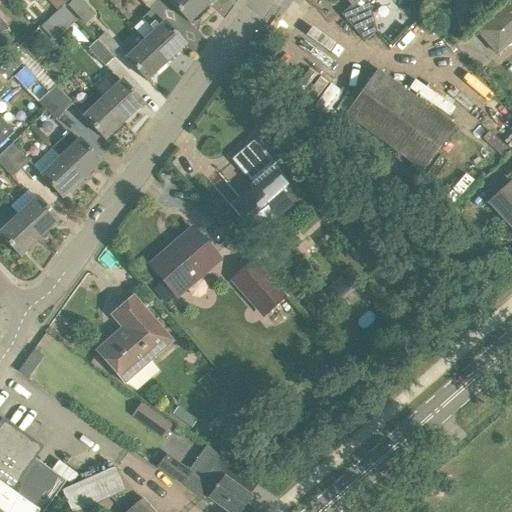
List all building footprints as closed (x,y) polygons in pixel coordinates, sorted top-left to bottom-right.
[(75,0),(69,6),(87,25),(97,15),(83,0),(75,0)] [(139,0),(148,9),(156,1),(155,0),(139,0)] [(190,23),(209,5),(204,0),(155,0),(156,1),(157,0),(167,0),(168,0),(190,23)] [(374,0),(347,0),(359,13),(374,0)] [(472,0),(473,0),(482,11),(494,0),(472,0)] [(511,0),(476,31),(498,56),(511,43),(511,0)] [(186,45),(164,22),(163,23),(152,11),(143,20),(153,32),(145,40),(167,64),(186,45)] [(65,31),(52,17),(41,28),(54,42),(65,31)] [(98,41),(115,59),(123,51),(107,33),(98,41)] [(148,82),(167,64),(145,40),(126,59),(148,82)] [(106,67),(115,59),(98,41),(89,49),(106,67)] [(62,111),(64,113),(73,105),(19,48),(12,55),(29,73),(37,81),(50,94),(48,95),(62,111)] [(29,73),(12,55),(0,66),(0,75),(5,81),(15,71),(23,79),(29,73)] [(423,171),(455,128),(377,71),(346,115),(423,171)] [(297,95),(321,117),(339,97),(315,75),(297,95)] [(144,104),(130,90),(122,81),(103,99),(125,122),(144,104)] [(103,99),(97,92),(77,111),(105,141),(125,122),(103,99)] [(64,113),(62,111),(48,95),(43,100),(40,103),(56,121),(64,113)] [(0,146),(15,133),(0,117),(0,146)] [(102,163),(80,139),(78,141),(70,133),(52,149),(82,181),(102,163)] [(278,164),(268,154),(255,139),(231,160),(255,188),(232,208),(245,223),(268,203),(281,218),(290,210),(293,213),(307,201),(291,182),(287,185),(273,169),(278,164)] [(5,153),(21,170),(30,162),(13,145),(5,153)] [(63,199),(82,181),(52,149),(33,167),(63,199)] [(0,165),(13,178),(21,170),(5,153),(0,157),(0,165)] [(511,230),(511,250),(511,251),(511,252),(511,182),(489,203),(511,230)] [(60,221),(46,207),(33,192),(13,210),(18,216),(40,239),(60,221)] [(0,235),(20,257),(40,239),(18,216),(0,233),(0,235)] [(178,299),(222,262),(193,229),(150,267),(163,282),(176,297),(178,299)] [(287,299),(254,261),(231,281),(264,319),(287,299)] [(354,291),(343,277),(342,276),(325,291),(337,306),(337,305),(354,291)] [(166,306),(176,297),(163,282),(153,291),(166,306)] [(96,351),(110,366),(126,384),(136,392),(159,372),(151,363),(174,342),(134,297),(112,317),(122,329),(96,351)] [(241,420),(245,404),(234,401),(229,417),(241,420)] [(191,429),(197,421),(178,407),(172,415),(191,429)] [(154,412),(144,426),(163,440),(172,426),(154,412)] [(0,511),(44,511),(67,482),(34,458),(41,449),(13,428),(4,422),(0,426),(0,511)] [(80,451),(68,462),(85,481),(98,469),(80,451)] [(241,511),(252,497),(213,469),(205,481),(167,454),(157,468),(206,503),(209,499),(227,511),(241,511)] [(72,511),(79,511),(126,491),(116,467),(63,491),(72,511)] [(155,511),(144,499),(129,511),(155,511)]
